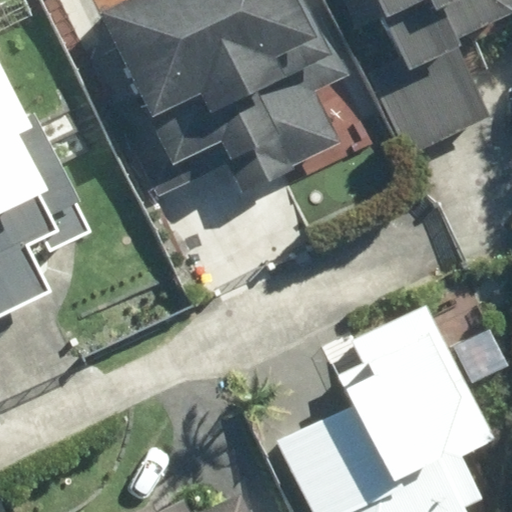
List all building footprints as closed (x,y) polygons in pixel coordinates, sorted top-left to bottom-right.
[(123,0),(90,16),(162,169),(212,146),(220,165),(228,162),(242,193),(289,171),(288,168),(336,145),(312,93),(334,83),(294,0),(123,0)] [(345,0),(378,75),(375,76),(407,148),(483,115),(438,15),(453,8),(505,12),(505,0),(345,0)] [(15,125),(0,92),(0,299),(38,282),(21,248),(50,233),(40,212),(64,201),(25,120),(15,125)] [(353,402),(277,442),(314,511),(465,511),(491,497),(467,451),(494,436),(425,303),(328,353),(353,402)] [(246,511),(240,499),(212,511),(188,511),(185,504),(167,511),(153,511),(151,509),(144,511),(246,511)]
